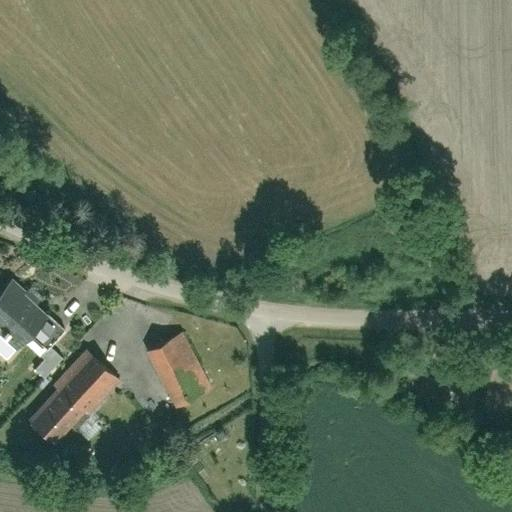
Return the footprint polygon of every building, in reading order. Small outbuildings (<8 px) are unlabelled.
[(0,356),(4,361),(14,350),(16,351),(47,316),(10,282),(0,292),(0,356)] [(26,347),(40,359),(63,332),(48,320),(26,347)] [(179,336),(146,354),(175,408),(208,391),(179,336)] [(28,419),(55,445),(116,383),(88,356),(28,419)] [(431,403),(440,387),(404,365),(395,381),(431,403)]
